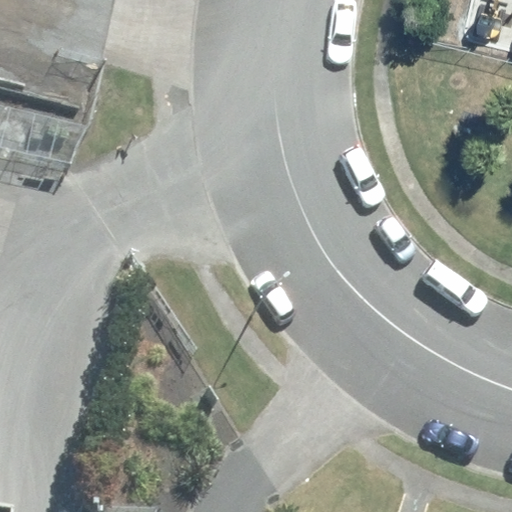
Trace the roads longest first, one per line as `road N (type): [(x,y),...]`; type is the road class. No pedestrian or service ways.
road 1 (unclassified): [(273,0),(262,56),(279,174),(314,253),(405,329),(511,375)]
road 2 (unknown): [(279,174),(108,221),(43,254),(0,261)]
road 3 (unknown): [(405,329),(275,456),(249,511)]
